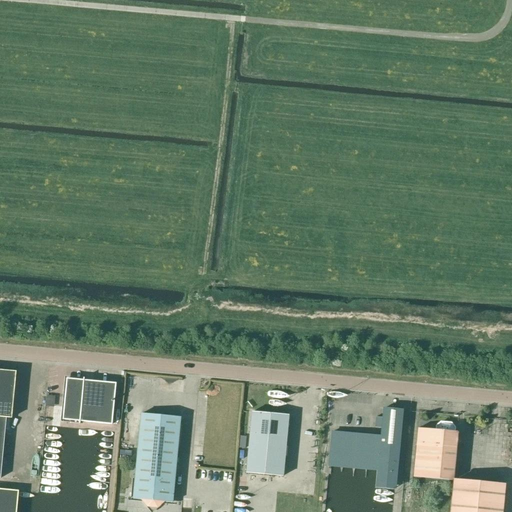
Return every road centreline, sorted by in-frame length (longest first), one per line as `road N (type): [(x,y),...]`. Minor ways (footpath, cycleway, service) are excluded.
road 1 (unclassified): [(511,400),(0,353)]
road 2 (unclassified): [(32,0),(477,42),(500,33),(511,0)]
road 3 (track): [(231,19),(202,281)]
